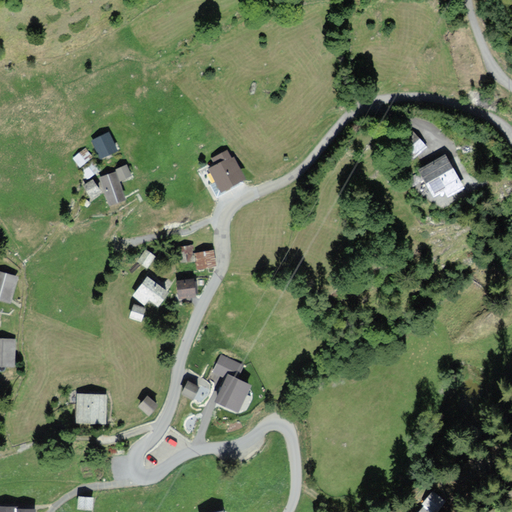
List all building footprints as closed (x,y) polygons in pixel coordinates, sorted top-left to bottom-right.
[(414,136),(399,148),(412,163),(427,151),(414,136)] [(117,154),(109,137),(93,143),(101,160),(117,154)] [(93,159),(86,151),(74,161),(81,169),(93,159)] [(223,192),(245,180),(230,151),(212,161),(215,167),(210,169),(223,192)] [(447,158),(420,174),(435,201),(445,195),(449,201),(466,191),(447,158)] [(93,164),(82,172),(90,182),(100,173),(93,164)] [(128,169),(117,174),(121,183),(131,178),(128,169)] [(125,201),(115,175),(100,181),(110,207),(125,201)] [(99,193),(93,183),(81,190),(88,200),(99,193)] [(194,264),(193,248),(178,249),(179,265),(194,264)] [(148,270),(154,259),(145,254),(139,264),(148,270)] [(213,254),(196,256),(198,273),(215,271),(213,254)] [(0,303),(11,306),(17,281),(0,276),(0,303)] [(167,296),(148,280),(137,294),(156,309),(167,296)] [(195,283),(178,284),(180,300),(197,298),(195,283)] [(146,311),(135,308),(131,321),(142,324),(146,311)] [(0,370),(14,370),(15,344),(0,343),(0,370)] [(217,400),(241,410),(253,382),(240,377),(245,363),(222,354),(214,373),(226,377),(217,400)] [(192,403),(199,391),(189,385),(182,398),(192,403)] [(105,425),(107,399),(79,397),(78,423),(105,425)] [(150,419),(159,410),(148,400),(140,410),(150,419)] [(438,511),(446,500),(433,492),(424,506),(432,511),(438,511)] [(93,511),(94,502),(80,501),(78,511),(93,511)]
